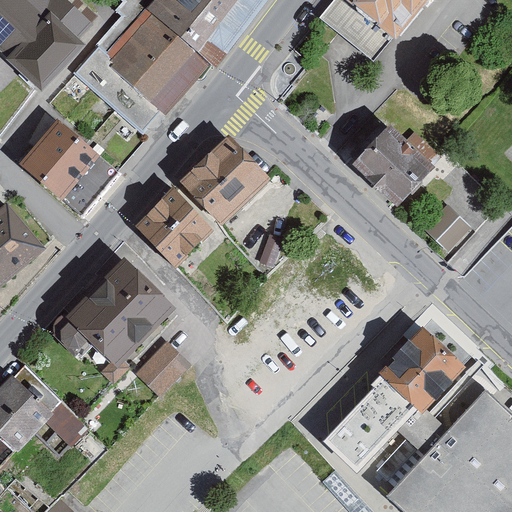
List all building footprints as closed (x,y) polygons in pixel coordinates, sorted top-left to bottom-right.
[(62,0),(0,0),(0,49),(34,82),(66,48),(62,45),(85,21),(62,0)] [(242,14),(225,0),(147,0),(90,64),(149,117),(242,14)] [(225,0),(242,14),(254,0),(225,0)] [(424,0),(336,0),(321,19),(374,62),(424,0)] [(59,200),(98,154),(58,120),(19,167),(59,200)] [(432,170),(388,129),(361,157),(404,199),(432,170)] [(263,180),(229,145),(186,188),(220,222),(263,180)] [(101,155),(65,195),(82,210),(118,170),(101,155)] [(139,228),(176,266),(211,232),(174,195),(139,228)] [(448,252),(471,229),(448,207),(426,230),(448,252)] [(0,277),(34,250),(0,208),(0,277)] [(169,309),(122,262),(55,329),(80,354),(92,341),(114,364),(169,309)] [(429,456),(451,432),(425,409),(463,368),(423,331),(371,386),(375,389),(327,441),(358,470),(397,427),(429,456)] [(187,369),(167,347),(137,375),(158,396),(187,369)] [(88,429),(25,369),(0,395),(0,465),(44,419),(72,446),(88,429)] [(511,511),(511,420),(484,396),(451,432),(429,456),(391,498),(405,511),(511,511)]
